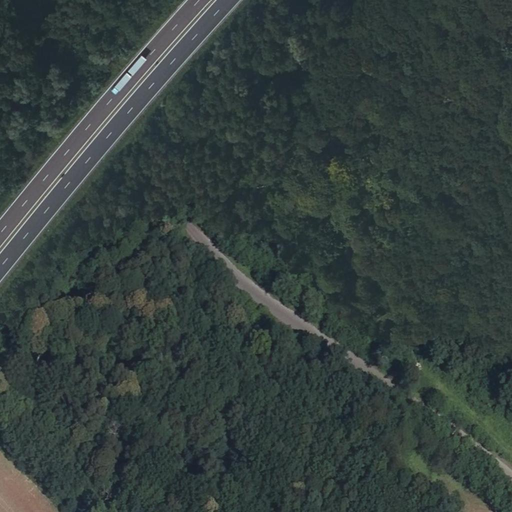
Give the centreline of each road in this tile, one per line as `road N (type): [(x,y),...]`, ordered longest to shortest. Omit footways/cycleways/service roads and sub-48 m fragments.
road 1 (unclassified): [(28,0),(181,215),(247,291),(511,480)]
road 2 (motorway): [(0,272),(232,0)]
road 3 (motorway): [(200,0),(0,235)]
